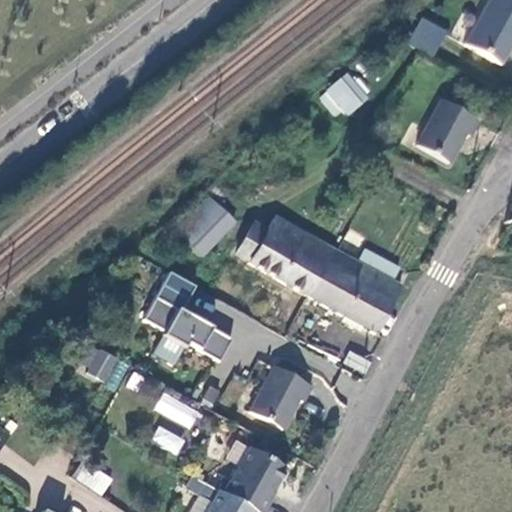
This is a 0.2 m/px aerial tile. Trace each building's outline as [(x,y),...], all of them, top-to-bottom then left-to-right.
[(511,0),(489,0),(467,44),(505,64),(511,50),(511,0)] [(406,42),(432,56),(446,30),(421,16),(406,42)] [(340,77),(326,88),(348,115),(361,104),(340,77)] [(481,119),(442,100),(418,146),(449,163),(466,132),(472,135),(481,119)] [(218,206),(211,199),(178,234),(184,240),(218,206)] [(204,259),(238,224),(218,206),(184,240),(204,259)] [(307,299),(336,251),(277,218),(268,231),(256,224),(239,256),(251,262),(249,266),(307,299)] [(357,246),(350,259),(390,282),(398,268),(357,246)] [(350,259),(336,251),(307,299),(343,319),(362,329),(375,337),(401,287),(390,282),(350,259)] [(193,287),(167,273),(141,320),(162,332),(159,337),(161,338),(151,355),(171,366),(180,349),(182,350),(184,345),(217,363),(229,340),(179,313),(193,287)] [(359,333),(362,329),(343,319),(341,324),(359,333)] [(103,379),(115,357),(100,349),(88,371),(103,379)] [(371,365),(351,353),(346,364),(365,374),(371,365)] [(105,381),(114,387),(129,367),(120,360),(105,381)] [(273,367),(248,412),(281,431),(296,400),(302,403),(310,388),(273,367)] [(191,428),(200,410),(162,392),(153,411),(191,428)] [(159,424),(150,440),(176,455),(185,440),(159,424)] [(0,448),(10,437),(0,429),(0,448)] [(249,450),(223,495),(253,511),(265,511),(271,502),(268,501),(286,470),(249,450)] [(71,476),(100,496),(112,479),(83,459),(71,476)] [(253,511),(223,495),(218,492),(206,511),(253,511)]
